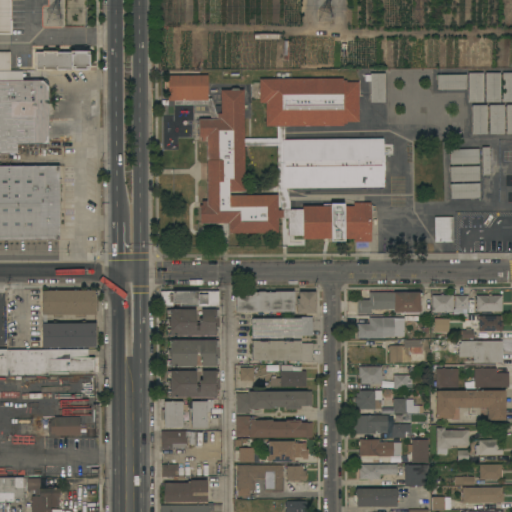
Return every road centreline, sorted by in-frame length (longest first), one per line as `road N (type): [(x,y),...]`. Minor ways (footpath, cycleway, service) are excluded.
road 1 (residential): [(0,277),(511,274)]
road 2 (residential): [(334,511),(336,274)]
road 3 (primary): [(127,220),(139,205),(138,0)]
road 4 (primary): [(115,0),(116,206),(127,220)]
road 5 (primary): [(126,511),(127,341)]
